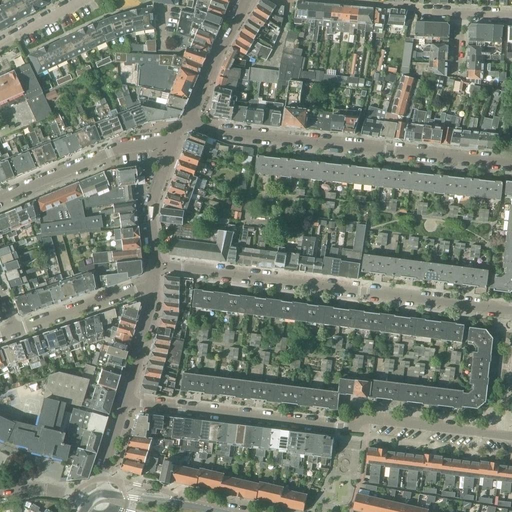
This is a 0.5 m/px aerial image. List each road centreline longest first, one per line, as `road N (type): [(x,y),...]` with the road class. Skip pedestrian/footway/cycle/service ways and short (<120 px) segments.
road 1 (residential): [(511,436),(368,421),(341,427),(127,401)]
road 2 (residential): [(154,267),(511,309)]
road 3 (residential): [(511,165),(219,131),(189,119)]
road 4 (residential): [(0,199),(119,150),(173,143)]
road 5 (residential): [(13,328),(154,281)]
road 6 (residential): [(460,14),(329,0)]
road 7 (residential): [(189,119),(245,0)]
road 8 (residential): [(154,267),(152,203),(173,143)]
road 9 (residential): [(127,401),(154,281)]
